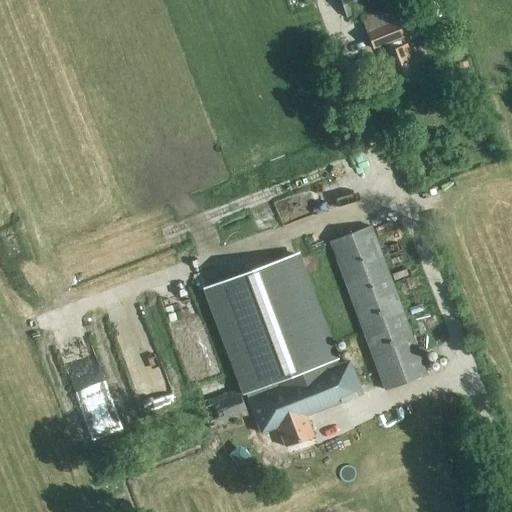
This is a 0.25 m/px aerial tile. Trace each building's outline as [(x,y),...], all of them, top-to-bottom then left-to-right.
[(396,0),(339,0),(347,19),(396,0)] [(404,39),(398,23),(412,17),(408,4),(391,10),(390,8),(362,19),(367,33),(374,51),(404,39)] [(407,44),(381,54),(387,71),(391,69),(397,85),(416,78),(410,62),(413,61),(407,44)] [(426,375),(371,226),(329,242),(383,391),(426,375)] [(295,255),(207,288),(246,394),(269,386),(272,392),(248,401),(261,435),(278,428),(285,449),(314,438),(306,416),(362,395),(350,362),(337,366),(295,255)] [(216,324),(197,329),(206,362),(224,358),(216,324)] [(112,354),(91,362),(104,395),(125,388),(112,354)] [(247,416),(238,389),(200,401),(209,429),(247,416)] [(243,459),(229,464),(233,474),(247,469),(243,459)] [(390,498),(412,492),(407,473),(384,479),(390,498)]
